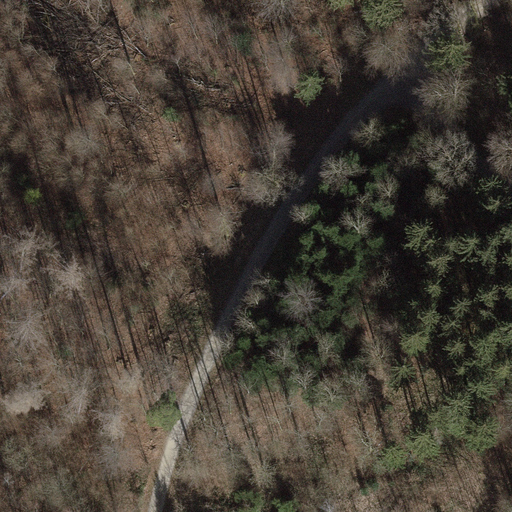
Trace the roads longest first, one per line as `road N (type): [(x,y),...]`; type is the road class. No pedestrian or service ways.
road 1 (track): [(490,0),(453,26),(285,208),(204,377),(156,511)]
road 2 (track): [(511,194),(393,88)]
